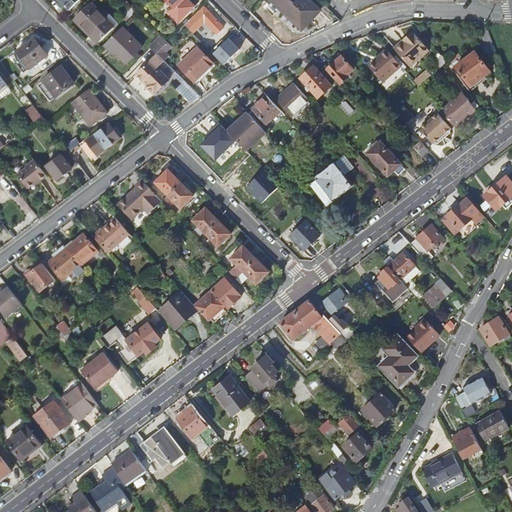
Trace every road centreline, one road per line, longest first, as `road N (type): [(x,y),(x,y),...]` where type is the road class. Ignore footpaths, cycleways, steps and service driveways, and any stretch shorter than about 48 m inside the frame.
road 1 (tertiary): [(7,511),(307,283)]
road 2 (tertiary): [(307,283),(511,128)]
road 3 (unclassified): [(0,262),(164,136)]
road 4 (tertiary): [(467,329),(370,511)]
road 5 (unclassified): [(276,62),(389,15),(472,12)]
road 6 (unclassified): [(164,136),(307,283)]
road 7 (unclassified): [(37,9),(164,136)]
road 8 (unclassified): [(164,136),(276,62)]
